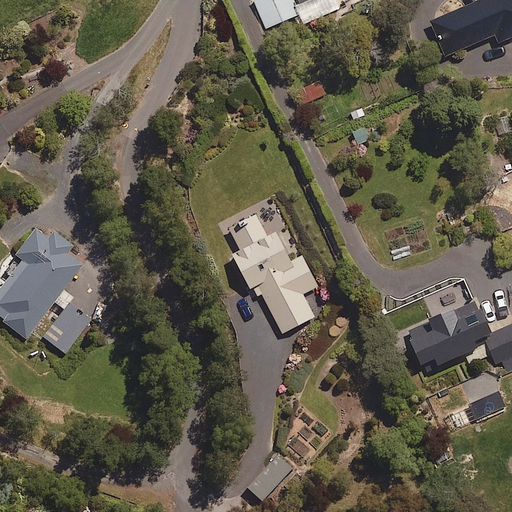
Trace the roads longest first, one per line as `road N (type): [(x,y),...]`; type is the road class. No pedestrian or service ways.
road 1 (residential): [(189,511),(195,381),(138,215),(132,170),(179,0)]
road 2 (residential): [(235,0),(373,271),(409,280),(490,257),(511,277)]
